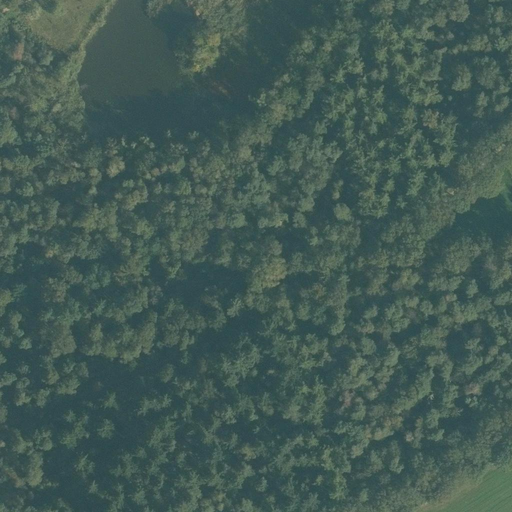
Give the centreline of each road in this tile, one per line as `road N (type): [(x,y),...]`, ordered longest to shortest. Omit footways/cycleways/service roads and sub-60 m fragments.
road 1 (track): [(70,511),(16,304)]
road 2 (track): [(492,153),(370,275)]
road 3 (track): [(408,511),(511,446)]
